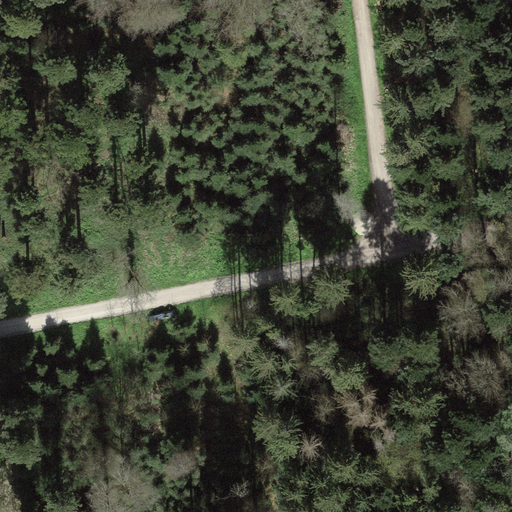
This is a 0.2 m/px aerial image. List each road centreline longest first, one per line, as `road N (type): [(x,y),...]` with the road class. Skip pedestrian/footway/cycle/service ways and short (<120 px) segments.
road 1 (track): [(511,232),(0,328)]
road 2 (track): [(394,254),(358,0)]
